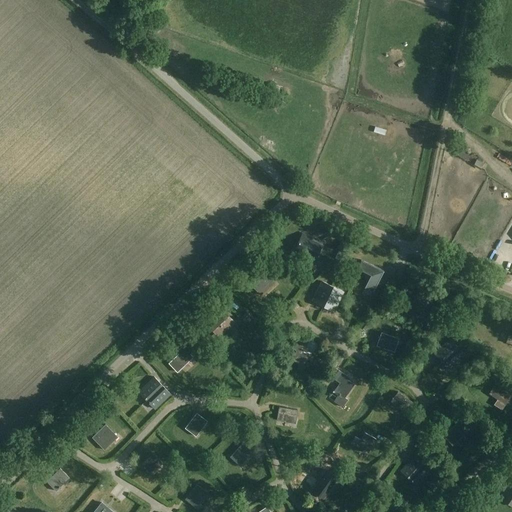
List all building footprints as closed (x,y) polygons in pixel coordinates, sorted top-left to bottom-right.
[(461,151),(459,155),(471,161),(474,157),(461,151)] [(312,237),(303,233),(297,245),(302,247),(300,252),(315,259),(322,246),(311,240),(312,237)] [(383,270),(361,260),(357,269),(363,272),(367,282),(364,288),(373,292),(383,270)] [(274,282),(263,270),(258,275),(260,277),(251,285),(261,295),(274,282)] [(323,306),(333,286),(322,281),(313,301),(323,306)] [(333,286),(323,306),(334,311),(343,291),(333,286)] [(435,294),(420,286),(413,301),(424,307),(427,300),(431,302),(435,294)] [(224,315),(221,312),(209,323),(213,326),(211,328),(215,332),(217,331),(220,334),(232,323),(228,320),(230,318),(226,313),(224,315)] [(399,338),(381,332),(376,346),(394,352),(399,338)] [(319,345),(308,336),(302,343),(298,339),(292,347),(296,351),(290,358),(301,366),(319,345)] [(434,354),(442,362),(458,347),(450,339),(434,354)] [(195,349),(187,341),(176,352),(178,354),(169,363),(178,372),(194,357),(191,354),(195,349)] [(466,356),(458,347),(442,362),(450,371),(466,356)] [(339,394),(334,401),(342,407),(347,400),(345,398),(354,384),(348,380),(350,377),(339,370),(333,378),(340,383),(334,390),(339,394)] [(146,385),(162,401),(170,394),(154,377),(146,385)] [(511,394),(511,392),(497,383),(489,394),(505,404),(511,394)] [(162,401),(146,385),(138,392),(155,409),(162,401)] [(413,403),(398,391),(391,402),(406,413),(413,403)] [(298,410),(279,407),(277,420),(296,424),(298,410)] [(208,421),(197,413),(185,428),(196,436),(208,421)] [(112,442),(109,439),(115,434),(106,424),(92,437),(105,450),(112,442)] [(453,446),(466,433),(458,424),(445,437),(453,446)] [(377,439),(365,432),(361,440),(355,436),(351,444),(368,454),(377,439)] [(253,452),(243,442),(230,457),(240,466),(253,452)] [(426,450),(418,443),(414,448),(422,455),(426,450)] [(163,463),(154,453),(139,465),(148,476),(163,463)] [(433,471),(416,455),(401,471),(418,487),(433,471)] [(338,474),(346,480),(352,473),(344,466),(338,474)] [(70,478),(60,468),(46,481),(56,491),(70,478)] [(338,477),(328,469),(313,491),(323,498),(338,477)] [(511,481),(508,486),(510,488),(502,499),(511,505),(511,481)] [(207,492),(196,484),(185,499),(196,507),(207,492)] [(111,511),(100,502),(90,511),(111,511)]
